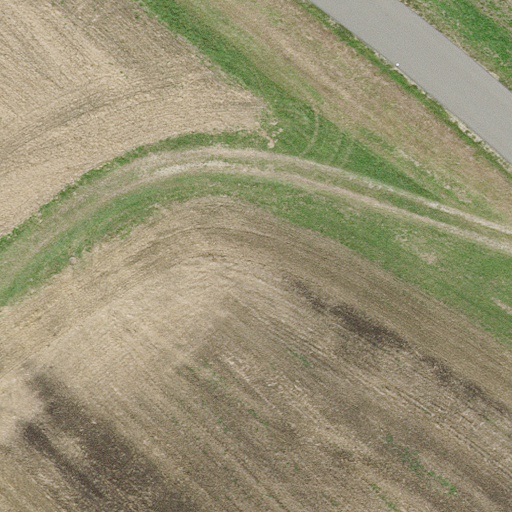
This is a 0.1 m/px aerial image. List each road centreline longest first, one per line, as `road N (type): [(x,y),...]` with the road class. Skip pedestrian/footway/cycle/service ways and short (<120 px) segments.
road 1 (track): [(511,231),(412,188),(209,148),(91,181),(0,261)]
road 2 (tertiary): [(332,0),(511,153)]
